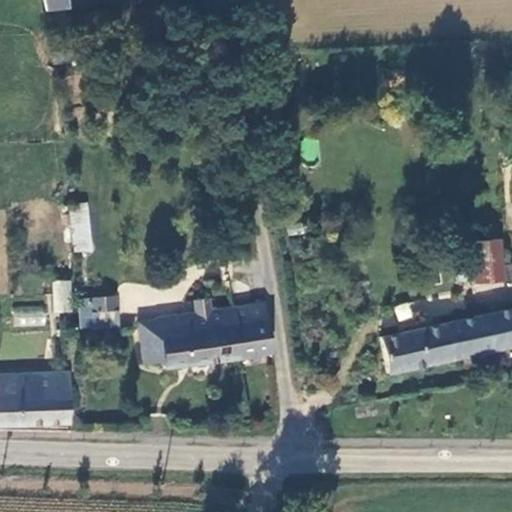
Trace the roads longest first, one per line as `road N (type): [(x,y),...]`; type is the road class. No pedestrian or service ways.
road 1 (unclassified): [(0,446),(511,457)]
road 2 (unknown): [(434,313),(363,329),(329,391),(284,412)]
